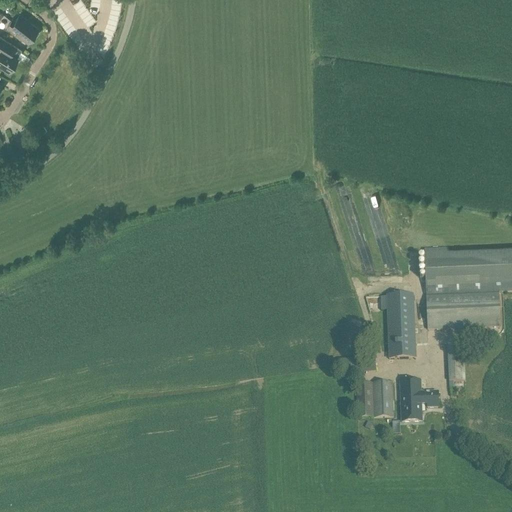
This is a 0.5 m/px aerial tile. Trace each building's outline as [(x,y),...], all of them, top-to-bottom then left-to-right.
[(23,38),(28,43),(32,37),(35,38),(39,33),(37,31),(38,29),(31,24),(30,25),(27,23),(28,21),(20,15),(15,21),(12,19),(7,26),(12,30),(11,31),(22,40),(23,38)] [(0,39),(0,66),(9,72),(10,70),(11,71),(14,66),(13,65),(17,58),(6,51),(10,45),(0,39)] [(511,247),(425,251),(426,297),(498,294),(511,292),(511,247)] [(377,294),(364,294),(365,308),(378,307),(377,294)] [(500,328),(498,294),(426,297),(428,331),(500,328)] [(387,312),(389,361),(417,360),(414,296),(386,297),(386,298),(380,298),(381,312),(387,312)] [(449,383),(465,382),(464,342),(447,343),(449,383)] [(360,378),(360,376),(359,376),(360,376),(359,374),(376,372),(375,358),(358,360),(351,360),(340,361),(341,378),(357,376),(356,377),(357,378),(358,379),(359,379),(360,378)] [(422,422),(421,412),(421,406),(421,399),(420,382),(401,383),(402,423),(422,422)] [(357,420),(373,419),(394,418),(393,383),(356,385),(357,420)] [(425,399),(421,399),(421,406),(428,406),(428,409),(439,409),(438,394),(425,394),(425,399)]
